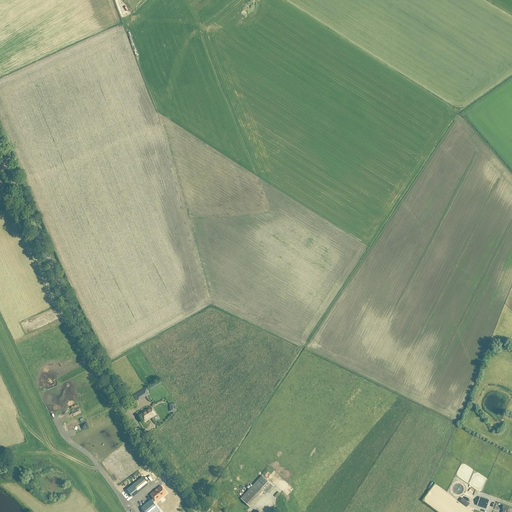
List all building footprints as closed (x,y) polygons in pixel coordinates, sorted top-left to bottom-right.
[(174,401),(168,404),(171,412),(177,410),(174,401)] [(156,415),(151,407),(141,413),(145,421),(156,415)] [(271,484),(262,476),(254,484),(263,492),(271,484)] [(142,477),(127,490),(132,497),(148,484),(142,477)] [(254,484),(241,499),(249,507),(263,492),(254,484)] [(463,494),(462,485),(453,486),(453,495),(463,494)] [(156,501),(167,493),(161,486),(151,494),(156,501)] [(489,501),(480,497),(477,505),(486,509),(489,501)] [(153,503),(155,501),(153,499),(151,500),(141,508),(144,511),(157,511),(159,511),(153,503)]
